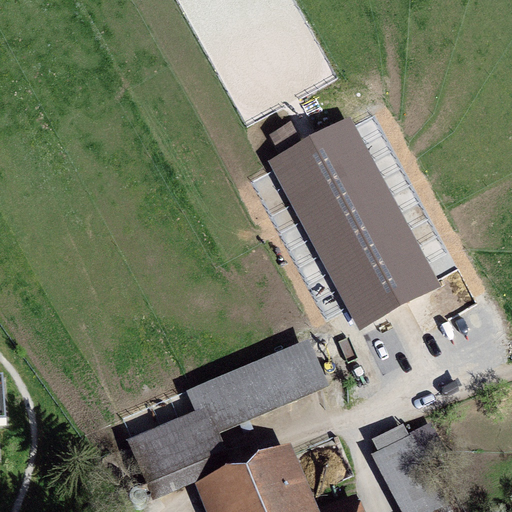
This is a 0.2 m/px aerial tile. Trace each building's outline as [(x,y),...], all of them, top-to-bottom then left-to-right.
[(349,116),(268,159),(360,330),(441,287),(349,116)] [(196,399),(204,418),(209,429),(319,383),(307,352),(196,399)] [(209,429),(204,418),(135,446),(149,481),(219,452),(209,429)] [(409,439),(378,456),(408,511),(435,511),(445,506),(409,439)] [(296,511),(276,463),(216,488),(226,511),(296,511)]
